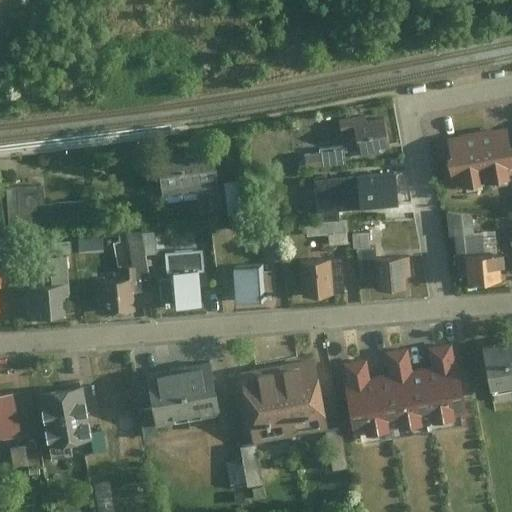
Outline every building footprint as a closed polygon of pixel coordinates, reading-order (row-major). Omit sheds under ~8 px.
[(354,137),(352,127),(365,125),(363,116),(337,121),(341,140),(354,137)] [(389,145),(385,121),(365,125),(352,127),(354,137),(357,156),(374,153),(373,148),(389,145)] [(506,162),(511,160),(511,142),(511,141),(506,141),(503,126),(451,134),(454,150),(448,151),(448,156),(451,171),(463,169),(466,188),(484,185),(482,172),(492,170),(494,183),(510,180),(506,162)] [(344,162),(343,148),(319,150),(319,152),(320,164),(344,162)] [(319,152),(302,153),(303,166),(320,164),(319,152)] [(215,185),(213,157),(151,162),(154,207),(191,204),(193,225),(218,223),(215,185)] [(397,202),(395,173),(360,175),(362,205),(397,202)] [(362,205),(360,175),(313,178),(314,219),(338,219),(337,206),(362,205)] [(243,178),(230,178),(230,210),(243,210),(243,178)] [(36,209),(34,188),(3,190),(6,227),(80,222),(78,206),(36,209)] [(271,204),(251,205),(251,218),(272,217),(271,204)] [(458,272),(468,271),(466,254),(462,211),(446,210),(448,234),(454,234),(458,272)] [(472,212),(462,211),(466,254),(497,251),(495,229),(474,231),(472,212)] [(307,232),(346,230),(346,219),(307,221),(307,232)] [(263,237),(275,236),(274,220),(262,221),(263,237)] [(358,247),(370,246),(369,230),(352,231),(353,247),(358,247)] [(132,263),(132,265),(134,288),(148,287),(145,252),(144,231),(130,233),(130,238),(132,263)] [(156,251),(154,231),(144,231),(145,252),(156,251)] [(78,237),(78,250),(103,248),(102,236),(78,237)] [(49,251),(71,250),(70,238),(49,239),(49,251)] [(116,265),(132,263),(130,238),(114,239),(116,265)] [(377,275),(376,257),(375,245),(370,246),(358,247),(360,277),(377,275)] [(201,304),(199,268),(203,268),(202,247),(166,249),(167,269),(174,269),(175,305),(201,304)] [(468,280),(499,278),(498,264),(505,263),(504,251),(497,251),(466,254),(468,271),(468,280)] [(47,284),(65,283),(63,255),(46,256),(47,284)] [(378,287),(403,285),(402,272),(409,271),(408,255),(376,257),(377,275),(378,287)] [(236,295),(262,294),(260,263),(234,264),(236,295)] [(122,278),(131,277),(132,288),(134,288),(132,265),(121,266),(122,278)] [(298,271),(300,304),(333,301),(331,268),(298,271)] [(170,276),(159,277),(160,297),(171,296),(170,276)] [(100,310),(134,307),(132,288),(131,277),(122,278),(97,280),(100,310)] [(35,316),(60,315),(59,295),(65,295),(65,283),(47,284),(25,286),(26,304),(34,303),(35,316)] [(511,339),(483,345),(490,386),(511,381),(511,339)] [(386,386),(365,389),(361,368),(341,372),(345,393),(353,439),(462,420),(454,374),(450,375),(447,353),(425,357),(429,378),(407,382),(403,359),(382,362),(386,386)] [(253,440),(327,426),(315,357),(241,370),(253,440)] [(156,422),(188,416),(220,411),(218,401),(211,359),(179,364),(147,370),(153,406),(156,422)] [(94,436),(85,383),(41,390),(50,443),(94,436)] [(0,391),(0,414),(14,411),(9,390),(0,391)] [(238,424),(234,398),(218,401),(220,411),(223,427),(238,424)] [(153,406),(139,408),(144,435),(158,433),(156,422),(153,406)] [(14,411),(0,414),(0,432),(17,429),(14,411)] [(330,469),(347,467),(341,427),(324,430),(330,469)] [(38,461),(34,443),(9,449),(13,466),(38,461)] [(264,482),(256,443),(239,446),(247,485),(264,482)] [(144,482),(146,492),(152,491),(150,481),(144,482)]
